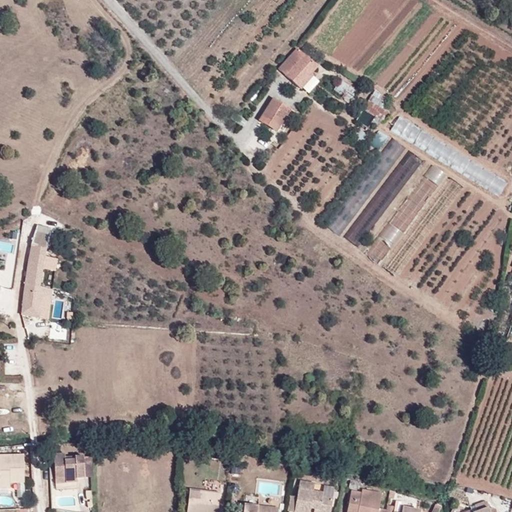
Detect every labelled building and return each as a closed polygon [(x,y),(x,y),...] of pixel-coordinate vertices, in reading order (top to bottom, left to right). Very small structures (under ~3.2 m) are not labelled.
[(317,67),(297,49),(279,70),(301,89),(313,76),(311,74),(317,67)] [(351,98),(356,91),(340,80),(335,87),(351,98)] [(376,116),(371,123),(378,127),(387,112),(382,109),(388,99),(375,91),(363,108),(363,109),(376,116)] [(291,109),(274,98),(259,120),(277,132),(291,109)] [(416,141),(423,126),(399,116),(393,132),(416,141)] [(25,284),(39,287),(45,254),(52,229),(38,226),(31,249),(25,284)] [(368,253),(379,261),(390,246),(380,238),(368,253)] [(51,299),(52,290),(39,287),(25,284),(22,315),(40,318),(41,310),(43,297),(50,298),(51,299)] [(48,311),(50,298),(43,297),(41,310),(48,311)] [(54,454),(55,479),(65,478),(66,483),(77,483),(77,479),(85,478),(84,457),(64,458),(64,454),(54,454)] [(0,487),(10,488),(10,483),(24,483),(24,455),(0,455),(0,487)] [(314,509),(330,511),(333,499),(322,497),(323,493),(313,491),(315,484),(299,481),(294,511),(309,511),(310,508),(314,509)] [(186,511),(217,511),(220,493),(189,490),(186,511)] [(378,511),(382,494),(362,491),(361,494),(351,492),(346,511),(378,511)] [(402,511),(403,507),(403,505),(395,503),(394,506),(394,510),(402,511)]
